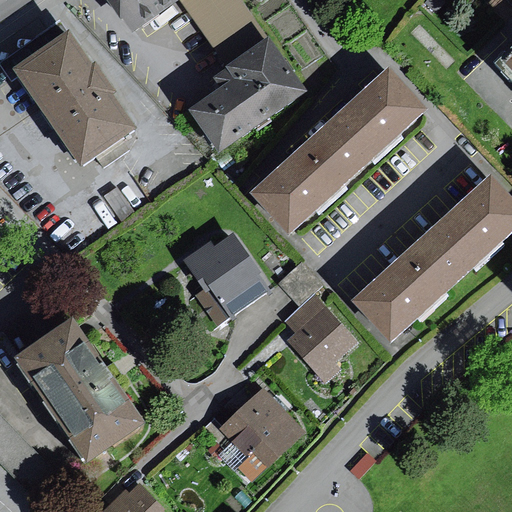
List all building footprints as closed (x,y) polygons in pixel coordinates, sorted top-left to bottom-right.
[(172,0),(93,0),(116,35),(172,0)] [(244,30),(223,0),(172,0),(208,54),(244,30)] [(129,133),(67,42),(19,75),(81,165),(129,133)] [(208,158),(294,99),(256,43),(204,79),(213,91),(178,115),(208,158)] [(511,59),(493,79),(511,98),(511,59)] [(292,239),(424,117),(394,85),(262,207),(292,239)] [(118,186),(105,195),(122,220),(135,211),(118,186)] [(396,345),(511,238),(511,205),(499,191),(367,313),(396,345)] [(111,227),(93,202),(54,229),(72,254),(111,227)] [(255,288),(228,241),(208,252),(206,247),(175,265),(213,329),(259,302),(252,290),(255,288)] [(321,294),(301,270),(279,289),(300,313),(312,302),(321,294)] [(355,345),(312,302),(300,313),(284,328),(294,338),(283,349),(326,393),(343,377),(333,366),(355,345)] [(139,428),(75,332),(24,365),(88,461),(139,428)] [(298,437),(259,394),(221,430),(259,472),(298,437)] [(48,511),(70,491),(0,419),(0,467),(44,511),(48,511)] [(155,511),(135,490),(111,511),(155,511)]
